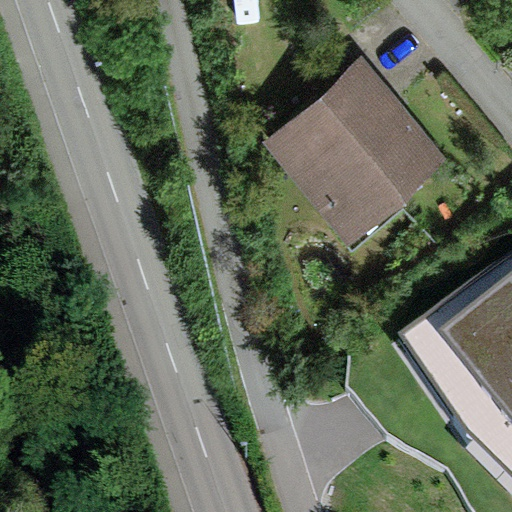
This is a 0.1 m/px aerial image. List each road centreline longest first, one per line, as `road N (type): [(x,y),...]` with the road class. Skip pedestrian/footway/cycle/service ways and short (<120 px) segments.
road 1 (tertiary): [(223,511),(49,0)]
road 2 (residential): [(169,0),(250,367),(298,511)]
road 3 (residential): [(511,117),(407,0)]
